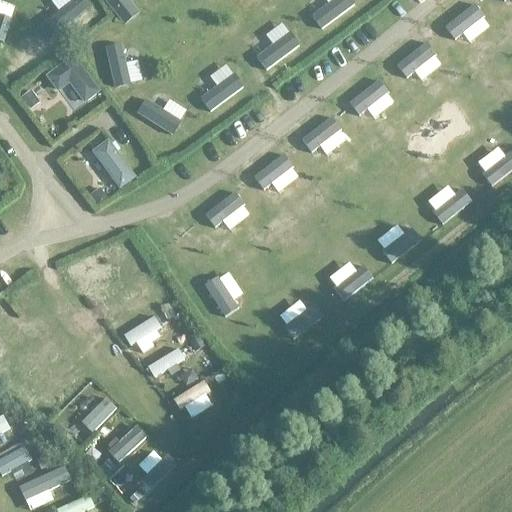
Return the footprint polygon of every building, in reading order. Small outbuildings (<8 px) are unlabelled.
[(123,1),(110,10),(130,37),(143,28),(123,1)] [(338,6),(313,32),(327,46),(352,20),(338,6)] [(477,10),(446,32),(454,44),(486,22),(477,10)] [(75,13),(46,34),(57,49),(86,28),(75,13)] [(0,52),(12,56),(18,33),(0,27),(0,52)] [(432,34),(422,41),(443,72),(454,65),(432,34)] [(426,48),(397,69),(406,81),(435,61),(426,48)] [(257,72),(271,87),(296,64),(282,49),(257,72)] [(104,95),(77,58),(49,79),(61,96),(74,87),(88,107),(104,95)] [(132,59),(111,61),(114,96),(134,94),(132,59)] [(482,71),(473,77),(496,111),(505,104),(482,71)] [(381,85),(349,107),(358,120),(390,97),(381,85)] [(451,98),(440,105),(458,135),(469,129),(451,98)] [(362,126),(372,138),(400,115),(391,104),(362,126)] [(139,127),(160,147),(174,134),(153,113),(139,127)] [(331,120),(300,142),(311,157),(342,135),(331,120)] [(388,149),(396,160),(423,141),(415,129),(388,149)] [(108,141),(92,153),(119,191),(136,179),(118,154),(108,141)] [(511,156),(482,177),(491,189),(511,174),(511,156)] [(283,159),(253,180),(263,195),(294,173),(283,159)] [(442,159),(416,180),(427,193),(453,172),(442,159)] [(377,192),(349,212),(357,222),(385,202),(377,192)] [(462,193),(433,214),(442,227),(471,207),(462,193)] [(234,196),(205,217),(214,231),(244,210),(234,196)] [(437,248),(449,239),(428,211),(415,221),(437,248)] [(272,239),(296,266),(311,252),(287,225),(272,239)] [(414,232),(382,255),(391,266),(422,244),(414,232)] [(193,237),(183,244),(201,270),(211,263),(193,237)] [(85,296),(121,275),(114,262),(78,284),(85,296)] [(255,262),(222,278),(227,289),(260,273),(255,262)] [(363,271),(334,292),(343,304),(372,283),(363,271)] [(205,290),(225,322),(238,314),(218,282),(205,290)] [(138,293),(102,316),(109,328),(145,304),(138,293)] [(313,310),(284,331),(292,342),(321,322),(313,310)] [(156,322),(126,340),(131,349),(161,331),(156,322)] [(21,331),(0,350),(0,369),(30,342),(21,331)] [(179,353),(151,371),(157,382),(186,364),(179,353)] [(204,386),(174,404),(180,414),(210,395),(204,386)] [(107,403),(81,425),(90,436),(117,414),(107,403)] [(5,420),(0,422),(0,438),(12,432),(5,420)] [(137,431),(108,455),(117,466),(146,442),(137,431)] [(25,450),(0,463),(0,477),(1,479),(32,463),(25,450)] [(169,462),(140,486),(148,496),(177,471),(169,462)] [(66,470),(20,491),(26,506),(73,485),(66,470)] [(88,498),(58,511),(91,511),(94,511),(88,498)]
